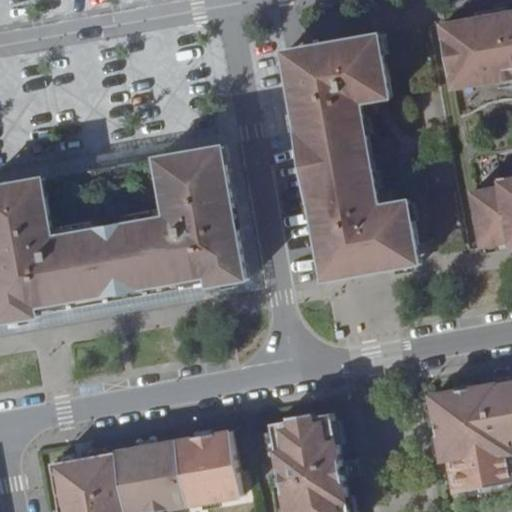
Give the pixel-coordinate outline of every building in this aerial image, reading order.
[(496,4),(498,14),(511,12),(509,2),(496,4)] [(444,24),(454,76),(460,75),(461,82),(474,80),(476,87),(511,80),(511,183),(474,191),(484,248),(511,243),(511,11),(511,12),(498,14),(469,19),(455,22),(444,24)] [(342,258),(420,245),(412,200),(383,205),(364,102),(393,97),(382,35),(305,48),(342,258)] [(342,258),(305,48),(287,51),(327,281),(423,264),(420,245),(342,258)] [(47,178),(0,186),(0,299),(4,323),(42,316),(42,315),(213,284),(213,286),(250,279),(235,191),(227,146),(160,158),(160,159),(48,179),(47,178)] [(253,292),(250,279),(213,286),(213,284),(42,315),(42,316),(4,323),(7,335),(67,324),(203,300),(253,292)] [(494,364),(497,379),(511,376),(509,361),(494,364)] [(458,486),(511,475),(511,376),(497,379),(433,389),(445,454),(451,453),(458,486)] [(295,511),(356,511),(349,473),(338,409),(279,419),(295,511)] [(248,486),(237,426),(93,452),(79,454),(54,458),(63,511),(124,511),(123,507),(248,486)] [(93,452),(91,437),(76,439),(79,454),(93,452)] [(364,470),(362,455),(347,458),(349,473),(364,470)]
